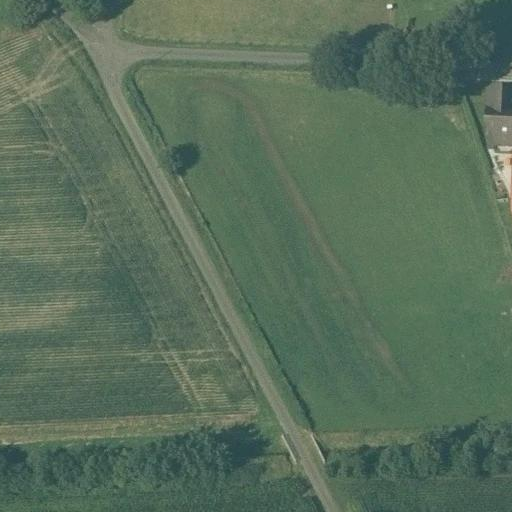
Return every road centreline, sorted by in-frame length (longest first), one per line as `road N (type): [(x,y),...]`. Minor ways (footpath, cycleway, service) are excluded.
road 1 (unclassified): [(329,511),(100,54)]
road 2 (unclassified): [(511,68),(100,54)]
